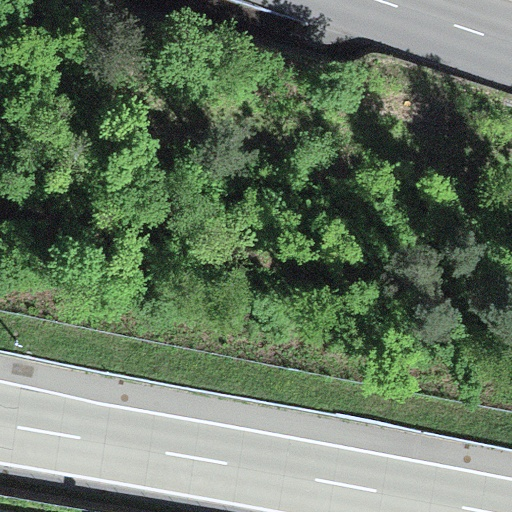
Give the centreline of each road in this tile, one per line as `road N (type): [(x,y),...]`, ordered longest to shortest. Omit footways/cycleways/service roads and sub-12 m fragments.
road 1 (motorway): [(487,511),(0,424)]
road 2 (primary): [(511,44),(376,0)]
